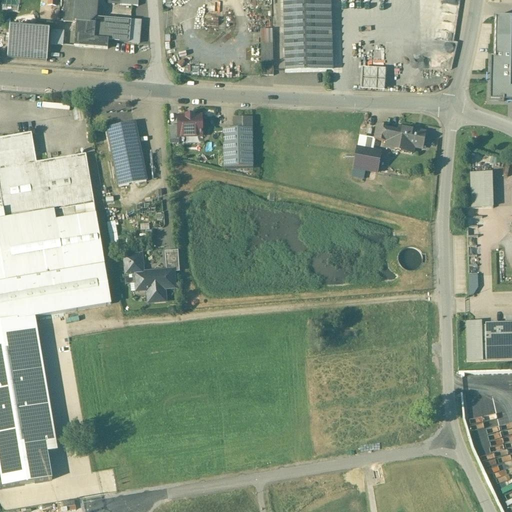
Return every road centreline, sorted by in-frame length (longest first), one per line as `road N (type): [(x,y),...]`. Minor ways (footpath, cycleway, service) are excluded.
road 1 (unclassified): [(452,107),(441,233),(454,446)]
road 2 (residential): [(160,89),(452,107)]
road 3 (residential): [(454,446),(257,481)]
road 4 (residential): [(257,481),(92,511)]
road 5 (residential): [(0,74),(160,89)]
